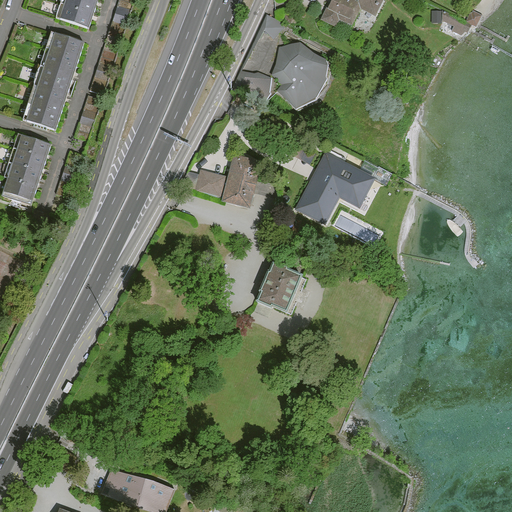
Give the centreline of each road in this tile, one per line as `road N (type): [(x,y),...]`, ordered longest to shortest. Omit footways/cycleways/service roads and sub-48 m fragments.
road 1 (primary): [(109,256),(162,192),(259,0)]
road 2 (primary): [(200,0),(83,259)]
road 3 (primary): [(109,256),(222,0)]
road 4 (primary): [(164,0),(83,259)]
road 5 (primary): [(0,475),(109,256)]
road 6 (primary): [(83,259),(0,429)]
